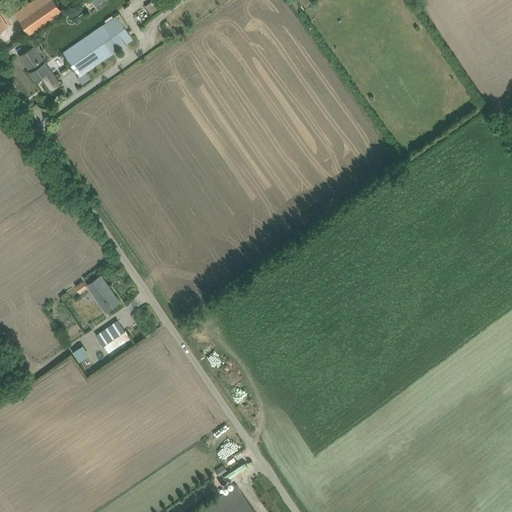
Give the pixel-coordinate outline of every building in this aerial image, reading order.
[(29,0),(14,12),(32,36),(62,14),(51,0),(29,0)] [(155,0),(141,0),(139,2),(144,10),(156,1),(155,0)] [(134,38),(116,14),(62,52),(80,77),(134,38)] [(37,44),(20,55),(36,81),(53,70),(37,44)] [(101,273),(86,284),(105,310),(120,299),(101,273)] [(113,314),(91,330),(100,341),(121,326),(113,314)] [(77,357),(86,350),(77,340),(68,347),(77,357)] [(213,472),(223,466),(218,460),(209,466),(213,472)] [(260,511),(237,478),(188,511),(260,511)]
